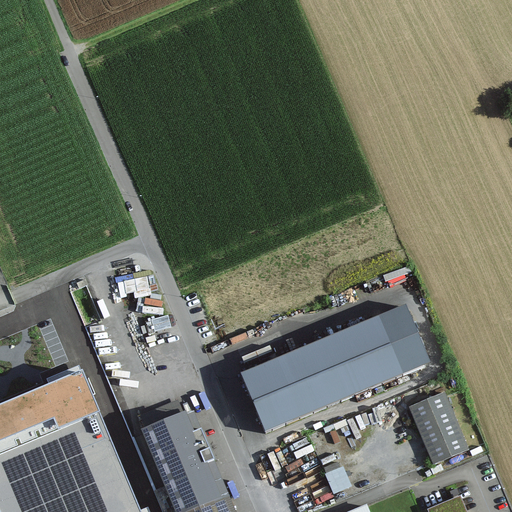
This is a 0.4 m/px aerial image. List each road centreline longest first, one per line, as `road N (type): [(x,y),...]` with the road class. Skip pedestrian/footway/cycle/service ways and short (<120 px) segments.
road 1 (unknown): [(200,358),(380,292),(408,303),(432,338),(435,358),(423,369),(237,445)]
road 2 (residential): [(150,240),(265,511)]
road 3 (residential): [(48,0),(150,240)]
road 4 (residential): [(150,240),(0,299)]
road 5 (track): [(71,52),(195,0)]
